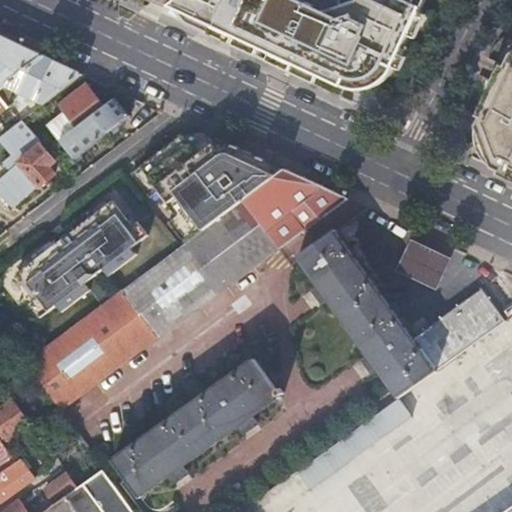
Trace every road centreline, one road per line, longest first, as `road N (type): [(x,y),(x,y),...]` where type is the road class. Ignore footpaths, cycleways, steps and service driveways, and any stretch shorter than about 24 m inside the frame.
road 1 (secondary): [(385,167),(34,0)]
road 2 (residential): [(385,167),(418,131),(456,46),(500,0)]
road 3 (secondary): [(511,226),(385,167)]
